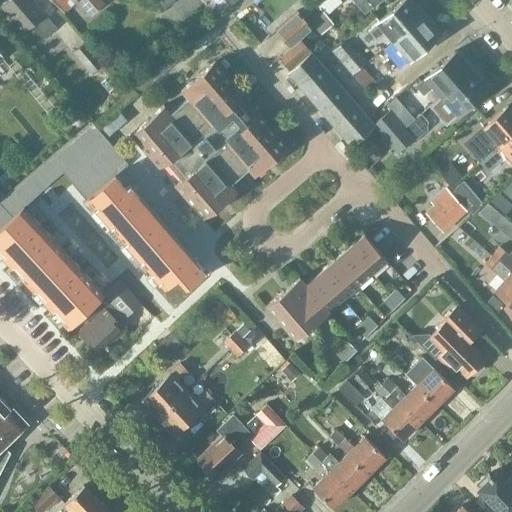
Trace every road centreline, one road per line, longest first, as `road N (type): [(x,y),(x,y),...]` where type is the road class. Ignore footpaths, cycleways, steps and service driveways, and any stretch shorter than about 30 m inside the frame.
road 1 (residential): [(187,511),(0,302)]
road 2 (residential): [(359,181),(275,251),(247,233),(254,206),(317,151)]
road 3 (residential): [(511,356),(359,181)]
road 4 (residential): [(410,511),(511,400)]
